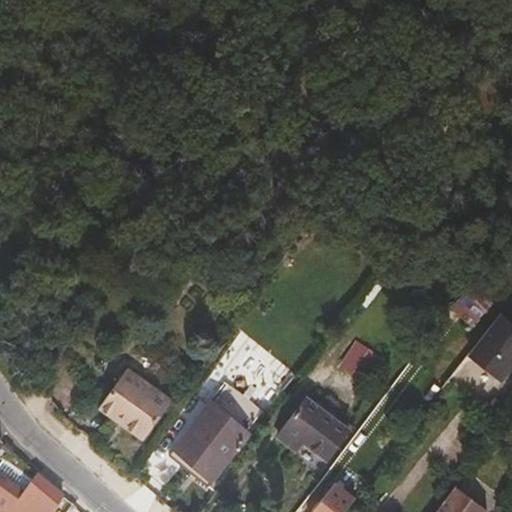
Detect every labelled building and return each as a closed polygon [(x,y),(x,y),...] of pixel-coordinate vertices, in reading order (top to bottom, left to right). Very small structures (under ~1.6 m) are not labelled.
[(442,333),(478,357),(505,316),(470,292),(442,333)] [(358,339),(341,364),(362,377),(378,352),(358,339)] [(133,432),(159,393),(114,363),(89,402),(133,432)] [(252,396),(209,368),(194,388),(235,418),(252,396)] [(470,375),(462,388),(490,404),(498,391),(470,375)] [(291,385),(265,424),(287,438),(293,429),(315,445),(335,416),(291,385)] [(194,388),(161,436),(202,464),(235,418),(194,388)] [(202,464),(161,436),(156,444),(196,473),(202,464)] [(51,511),(65,494),(39,471),(28,487),(0,467),(0,511),(51,511)] [(460,511),(474,490),(442,470),(414,511),(460,511)] [(304,511),(346,511),(359,497),(329,472),(299,508),(304,511)] [(462,511),(476,492),(474,490),(460,511),(462,511)]
